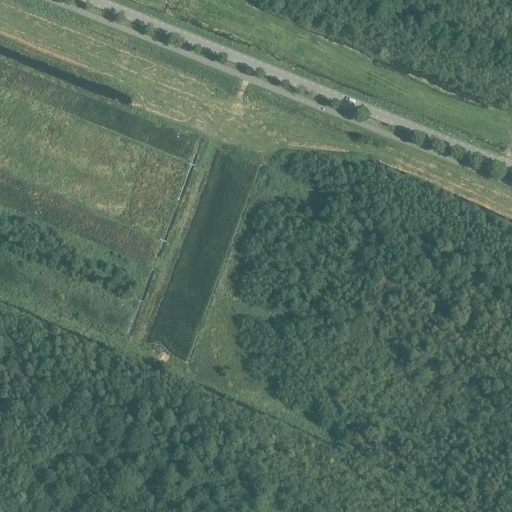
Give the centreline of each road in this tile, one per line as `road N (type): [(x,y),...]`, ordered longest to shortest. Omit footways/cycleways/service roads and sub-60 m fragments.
road 1 (tertiary): [(511,168),(90,0)]
road 2 (track): [(103,334),(136,344),(207,150),(252,64)]
